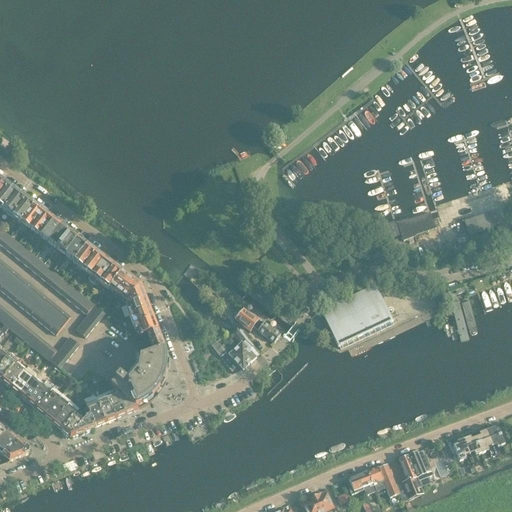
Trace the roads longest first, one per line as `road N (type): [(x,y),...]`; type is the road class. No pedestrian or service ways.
road 1 (residential): [(0,164),(150,279),(198,404)]
road 2 (residential): [(248,511),(511,404)]
road 3 (unclassified): [(322,290),(357,276),(431,278),(511,261)]
road 4 (unclassified): [(322,290),(268,225),(259,192),(270,162)]
road 5 (residential): [(63,459),(198,404)]
